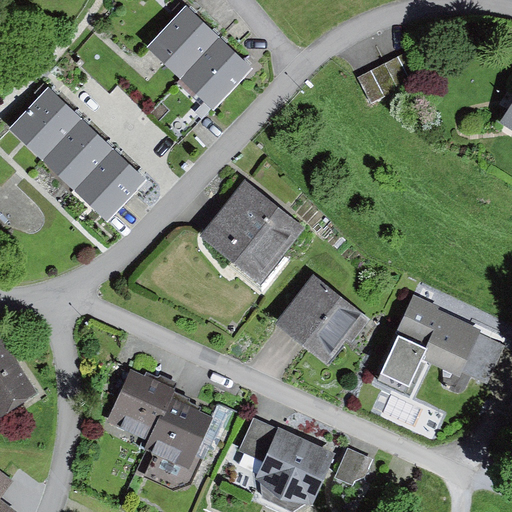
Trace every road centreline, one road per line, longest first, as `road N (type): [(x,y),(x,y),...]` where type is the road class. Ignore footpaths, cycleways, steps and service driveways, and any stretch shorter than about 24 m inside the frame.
road 1 (residential): [(77,290),(458,473)]
road 2 (residential): [(77,290),(180,203),(300,69)]
road 3 (residential): [(300,69),(333,43),(409,7),(454,0),(511,7)]
road 4 (residential): [(54,302),(72,380),(71,444),(51,511)]
